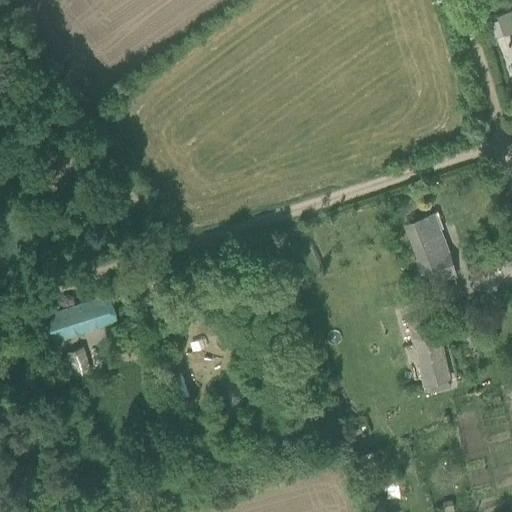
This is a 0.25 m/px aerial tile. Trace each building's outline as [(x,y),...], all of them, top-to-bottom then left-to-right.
[(511,33),(507,18),(494,22),(499,38),(511,33)] [(432,213),(404,223),(405,227),(418,263),(417,264),(423,287),(457,278),(450,254),(448,255),(432,213)] [(47,342),(116,319),(108,295),(39,318),(47,342)] [(406,318),(411,342),(440,336),(435,312),(406,318)] [(75,377),(89,373),(82,350),(68,354),(75,377)] [(14,458),(18,469),(52,456),(41,427),(0,442),(0,457),(2,462),(14,458)]
